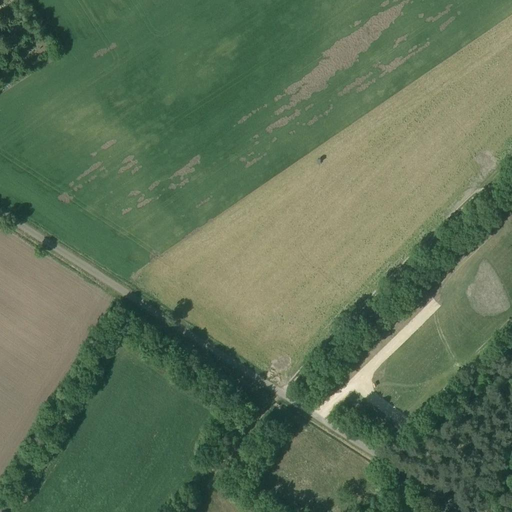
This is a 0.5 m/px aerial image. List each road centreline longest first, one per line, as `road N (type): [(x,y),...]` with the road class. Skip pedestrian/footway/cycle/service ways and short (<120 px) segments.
road 1 (unclassified): [(463,511),(0,212)]
road 2 (track): [(511,157),(279,392)]
road 3 (track): [(281,393),(220,462),(183,484),(158,511)]
